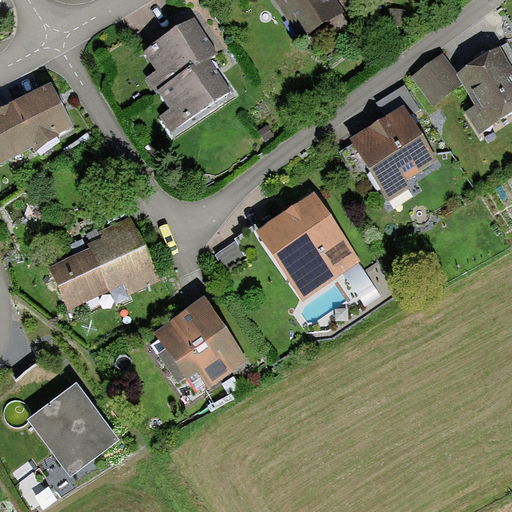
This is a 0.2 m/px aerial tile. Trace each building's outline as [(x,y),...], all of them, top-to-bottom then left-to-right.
[(338,15),(329,0),(271,0),(296,40),(338,15)] [(216,56),(192,22),(143,56),(157,76),(146,83),(169,116),(158,123),(169,139),(233,95),(209,61),(216,56)] [(441,57),(407,81),(428,109),(460,86),(488,125),(511,108),(511,83),(493,56),(459,81),(441,57)] [(49,90),(0,112),(0,159),(67,128),(49,90)] [(436,164),(401,109),(350,142),(384,196),(436,164)] [(316,196),(255,236),(300,304),(361,264),(316,196)] [(134,228),(50,267),(69,308),(154,269),(134,228)] [(206,304),(155,338),(193,396),(244,363),(206,304)] [(77,385),(26,424),(68,478),(119,440),(77,385)]
